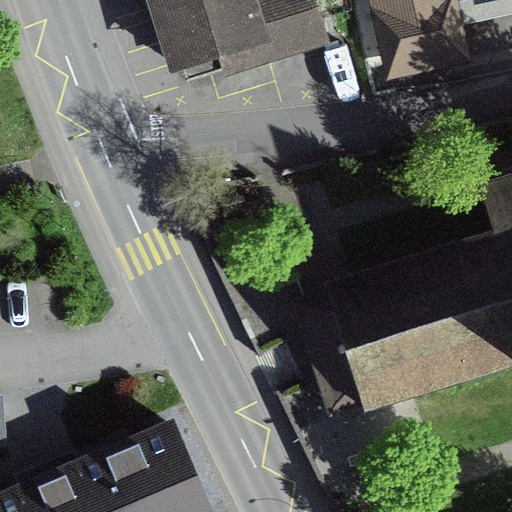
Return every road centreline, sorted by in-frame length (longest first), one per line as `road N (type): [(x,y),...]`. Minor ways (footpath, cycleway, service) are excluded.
road 1 (residential): [(106,155),(307,132),(511,92)]
road 2 (tertiary): [(278,511),(106,155)]
road 3 (tertiary): [(106,155),(47,0)]
